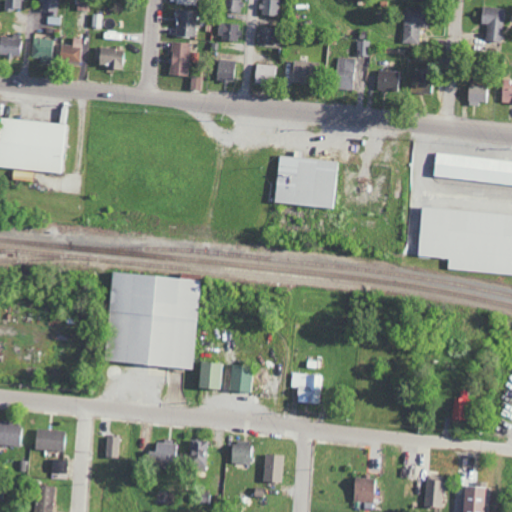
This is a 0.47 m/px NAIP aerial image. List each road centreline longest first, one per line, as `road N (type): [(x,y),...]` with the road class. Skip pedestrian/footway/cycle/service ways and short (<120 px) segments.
road 1 (residential): [(511,449),(0,395)]
road 2 (residential): [(511,133),(0,80)]
road 3 (residential): [(453,127),(462,0)]
